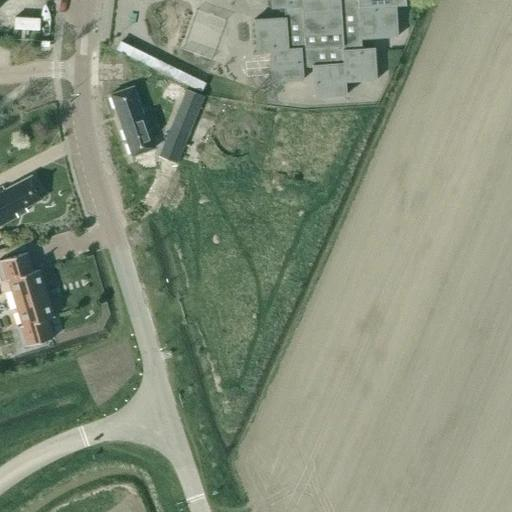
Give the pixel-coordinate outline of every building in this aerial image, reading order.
[(344,82),(375,80),(373,48),(360,48),(359,39),(396,36),(394,6),(404,5),(403,0),(269,0),(270,8),(283,8),(284,17),(253,19),(255,51),(268,51),(270,81),(302,79),(301,66),(311,66),(313,97),(345,94),(344,82)] [(200,92),(205,83),(191,76),(186,85),(200,92)] [(110,94),(131,156),(154,148),(150,136),(157,134),(154,124),(147,126),(133,86),(110,94)] [(203,96),(185,89),(176,111),(193,118),(203,96)] [(171,124),(158,156),(175,163),(188,131),(171,124)] [(42,198),(30,176),(3,190),(1,186),(0,187),(0,223),(27,210),(25,207),(42,198)] [(8,279),(22,326),(16,328),(21,346),(54,337),(49,318),(53,317),(38,270),(32,272),(27,252),(0,260),(0,275),(2,281),(8,279)]
